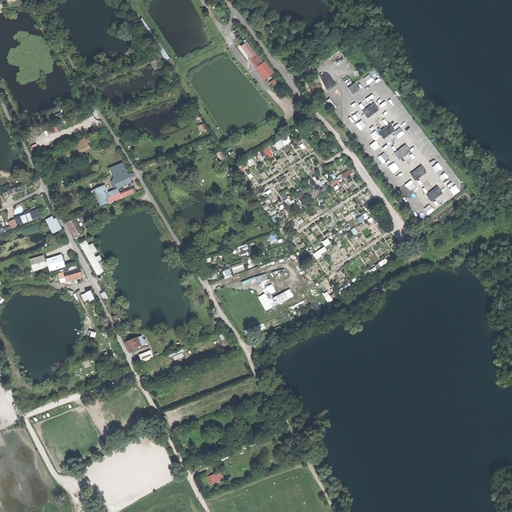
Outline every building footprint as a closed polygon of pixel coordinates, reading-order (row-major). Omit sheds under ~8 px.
[(142,19),(137,22),(163,59),(167,56),(142,19)] [(241,47),(249,59),(255,55),(247,43),(241,47)] [(125,56),(129,62),(137,57),(134,51),(125,56)] [(156,61),(160,67),(161,66),(163,65),(164,64),(160,58),(156,61)] [(169,59),(166,62),(170,68),(174,66),(169,59)] [(265,62),(256,69),(265,80),(273,73),(265,62)] [(375,70),(368,75),(372,80),(379,75),(375,70)] [(276,78),(271,81),(276,87),(280,84),(276,78)] [(349,88),(354,94),(361,89),(356,83),(349,88)] [(377,96),(381,101),(387,96),(382,91),(377,96)] [(390,100),(384,105),(389,111),(395,106),(390,100)] [(375,103),(364,111),(369,118),(380,110),(375,103)] [(47,122),(48,125),(63,119),(62,116),(47,122)] [(385,139),(396,130),(391,124),(380,132),(385,139)] [(323,130),(318,133),(325,145),(330,141),(323,130)] [(275,143),(278,149),(293,141),(290,135),(275,143)] [(70,159),(94,148),(89,138),(65,149),(70,159)] [(421,150),(427,146),(422,140),(416,144),(421,150)] [(396,153),(401,160),(412,151),(406,145),(396,153)] [(224,164),(227,162),(220,152),(217,154),(224,164)] [(389,153),(383,157),(387,162),(393,158),(389,153)] [(421,156),(415,160),(419,166),(425,162),(421,156)] [(423,165),(412,174),(416,180),(428,172),(423,165)] [(345,178),(355,172),(352,168),(342,174),(345,178)] [(110,183),(117,199),(121,197),(117,187),(119,186),(120,188),(124,186),(122,182),(132,178),(131,174),(110,183)] [(316,182),(322,192),(329,187),(327,184),(324,186),(320,179),(316,182)] [(456,194),(462,191),(459,184),(452,187),(456,194)] [(409,195),(415,191),(411,185),(405,189),(409,195)] [(438,186),(427,195),(433,202),(444,193),(438,186)] [(95,190),(100,202),(107,199),(105,194),(107,193),(106,191),(104,191),(102,187),(95,190)] [(297,201),(311,194),(308,189),(295,195),(297,201)] [(418,206),(424,202),(421,196),(415,200),(418,206)] [(428,206),(423,211),(427,215),(432,211),(428,206)] [(285,209),(279,213),(283,218),(288,214),(285,209)] [(368,213),(358,218),(360,222),(370,217),(368,213)] [(46,220),(52,233),(58,230),(56,228),(60,226),(61,229),(62,228),(57,218),(55,219),(53,216),(46,220)] [(66,224),(72,234),(76,232),(78,235),(83,232),(75,219),(66,224)] [(10,227),(11,229),(18,226),(15,220),(8,223),(10,227)] [(81,244),(97,275),(103,272),(91,250),(95,248),(92,244),(89,246),(86,241),(81,244)] [(314,253),(317,258),(329,251),(326,247),(314,253)] [(48,265),(50,270),(64,266),(61,255),(46,260),(48,265)] [(32,259),(36,270),(46,267),(46,266),(44,258),(43,256),(32,259)] [(232,266),(235,273),(246,269),(243,262),(232,266)] [(63,272),(65,278),(80,273),(79,268),(63,272)] [(231,268),(223,271),(226,278),(233,275),(231,268)] [(266,311),(295,296),(291,289),(274,298),(270,291),(259,297),(266,311)] [(328,292),(324,294),(329,302),(338,297),(336,293),(331,296),(328,292)] [(107,309),(117,329),(122,326),(112,306),(107,309)] [(126,343),(129,351),(145,345),(141,337),(126,343)] [(140,354),(143,362),(155,357),(152,350),(140,354)] [(122,440),(107,448),(109,452),(124,443),(122,440)] [(207,477),(210,485),(226,478),(222,471),(207,477)]
